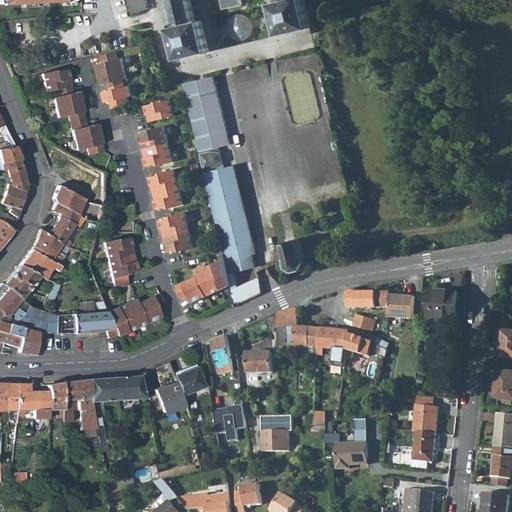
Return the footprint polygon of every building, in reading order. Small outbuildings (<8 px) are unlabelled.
[(148,10),(145,0),(130,0),(134,14),(148,10)] [(169,0),(175,23),(173,24),(172,25),(172,27),(170,28),(177,59),(209,51),(202,20),(196,21),(190,0),(278,0),(279,1),(273,3),(280,34),(312,26),(305,0),(169,0)] [(234,16),(231,19),(229,23),(229,26),(229,28),(230,32),(233,36),(237,38),(241,40),(246,40),(250,38),(253,35),(255,31),(256,27),(256,22),(254,18),(251,15),(247,13),(244,13),(242,12),(240,13),(238,13),(234,16)] [(107,53),(102,55),(103,62),(98,63),(102,84),(108,83),(110,89),(104,91),(107,102),(111,102),(112,108),(132,103),(131,97),(136,95),(133,84),(128,85),(127,78),(131,77),(127,57),(122,58),(120,50),(116,51),(107,53)] [(83,112),(78,91),(72,93),(68,78),(67,70),(58,72),(55,72),(39,75),(42,89),(56,86),(58,96),(53,97),(58,118),(68,116),(76,151),(86,148),(88,155),(103,151),(97,124),(86,126),(83,112)] [(214,76),(184,83),(200,152),(230,144),(214,76)] [(171,96),(157,100),(155,102),(145,104),(149,121),(175,115),(171,96)] [(0,169),(6,169),(22,168),(10,137),(4,125),(0,126),(0,169)] [(173,162),(165,125),(151,128),(149,131),(140,133),(140,134),(147,165),(157,163),(160,165),(173,162)] [(213,152),(201,155),(212,201),(224,252),(226,261),(254,254),(256,254),(235,165),(224,168),(221,153),(213,152)] [(9,212),(16,217),(21,202),(25,189),(26,182),(22,168),(6,169),(7,173),(11,185),(7,183),(1,203),(10,206),(9,212)] [(183,205),(174,168),(162,171),(159,174),(150,176),(154,195),(157,209),(167,207),(170,208),(183,205)] [(93,185),(103,187),(103,172),(94,170),(94,181),(93,185)] [(90,198),(92,186),(82,184),(81,191),(90,198)] [(85,199),(59,185),(52,197),(55,203),(77,212),(77,213),(85,199)] [(93,185),(92,186),(90,198),(88,203),(100,207),(102,198),(103,187),(93,185)] [(50,231),(48,229),(45,227),(42,231),(61,244),(74,224),(79,213),(77,213),(77,212),(55,203),(50,211),(58,213),(56,217),(58,218),(50,231)] [(87,209),(99,212),(100,207),(88,203),(87,209)] [(353,206),(358,225),(365,223),(361,204),(353,206)] [(0,211),(0,246),(13,230),(12,229),(15,222),(0,211)] [(160,219),(168,252),(178,250),(180,251),(194,248),(185,211),(172,214),(169,217),(160,219)] [(91,212),(89,219),(97,221),(98,214),(91,212)] [(68,248),(61,244),(42,231),(39,229),(36,242),(31,249),(57,264),(64,254),(68,248)] [(136,271),(129,237),(120,239),(117,239),(103,242),(113,285),(127,282),(125,275),(128,272),(136,271)] [(298,240),(285,243),(284,242),(283,242),(283,244),(280,244),(281,246),(282,245),(286,259),(284,259),(284,261),(285,260),(287,266),(286,267),(287,268),(288,267),(293,270),(293,272),(295,272),(294,270),(300,269),(301,270),(302,270),(301,268),(305,263),(306,264),(307,263),(306,262),(304,256),(305,256),(305,254),(304,254),(301,241),(302,241),(302,240),(300,240),(300,238),(298,239),(298,240)] [(56,271),(59,265),(57,264),(31,249),(18,265),(38,277),(44,280),(49,268),(56,271)] [(192,302),(232,284),(229,274),(258,268),(254,254),(226,261),(224,252),(219,254),(221,259),(204,266),(202,263),(194,266),(197,274),(176,284),(182,300),(189,296),(192,302)] [(21,299),(38,277),(18,265),(2,285),(21,299)] [(262,277),(233,290),(236,301),(237,304),(264,292),(262,277)] [(20,328),(39,335),(53,333),(75,334),(100,329),(104,328),(112,326),(105,311),(105,309),(52,316),(31,306),(21,299),(2,285),(0,283),(0,320),(3,322),(20,328)] [(357,288),(349,289),(348,308),(391,309),(393,295),(393,292),(357,292),(357,288)] [(459,293),(432,291),(428,320),(456,323),(459,293)] [(116,336),(159,317),(157,311),(164,308),(158,293),(135,303),(133,299),(105,311),(112,326),(115,335),(116,336)] [(391,309),(391,317),(416,319),(418,297),(393,295),(391,309)] [(300,326),(299,309),(278,308),(278,313),(279,330),(279,350),(321,354),(323,329),(317,328),(300,326)] [(271,332),(279,330),(278,313),(267,318),(271,332)] [(379,321),(356,314),(354,321),(353,326),(375,333),(379,321)] [(19,337),(20,328),(3,322),(0,320),(0,331),(3,332),(19,337)] [(105,336),(115,335),(112,326),(104,328),(105,336)] [(336,327),(324,326),(323,329),(321,354),(326,354),(326,348),(334,348),(336,330),(337,330),(338,327),(336,327)] [(351,332),(337,330),(336,330),(334,348),(333,356),(347,358),(348,349),(351,334),(351,332)] [(0,342),(4,343),(4,345),(18,348),(19,337),(3,332),(0,331),(0,342)] [(511,331),(503,331),(500,356),(511,356),(511,331)] [(374,342),(351,334),(348,349),(347,358),(351,358),(352,351),(370,355),(374,342)] [(234,372),(227,336),(214,342),(220,375),(234,372)] [(373,352),(386,355),(391,344),(377,339),(373,352)] [(259,353),(249,353),(250,374),(274,373),(274,353),(265,353),(265,352),(258,352),(259,353)] [(196,366),(173,376),(175,382),(181,395),(203,386),(196,366)] [(511,372),(498,371),(495,398),(511,399),(511,372)] [(114,400),(143,398),(138,376),(120,377),(113,378),(114,388),(112,388),(112,392),(114,392),(114,400)] [(89,402),(114,400),(114,392),(112,392),(112,388),(114,388),(113,378),(87,380),(89,402)] [(80,429),(95,427),(92,416),(89,402),(87,380),(61,383),(62,398),(61,398),(61,419),(61,423),(71,422),(71,400),(78,400),(80,429)] [(46,385),(46,391),(27,391),(27,384),(17,384),(16,411),(42,410),(42,419),(48,419),(47,410),(56,410),(56,419),(61,419),(61,398),(62,398),(61,383),(46,385)] [(10,427),(15,427),(16,411),(17,384),(6,384),(4,411),(11,411),(10,427)] [(181,395),(176,384),(168,387),(168,385),(167,384),(154,389),(156,394),(146,398),(148,402),(152,412),(161,408),(163,412),(173,408),(174,410),(185,406),(181,395)] [(421,396),(421,407),(438,409),(439,397),(421,396)] [(244,405),(214,410),(218,434),(228,433),(229,441),(239,440),(237,430),(247,428),(244,405)] [(418,407),(415,432),(418,432),(413,468),(427,469),(428,462),(434,463),(440,409),(438,409),(421,407),(418,407)] [(316,426),(320,425),(329,423),(329,411),(317,410),(316,426)] [(97,414),(92,416),(95,427),(97,435),(102,433),(97,414)] [(511,414),(500,414),(497,446),(511,448),(511,414)] [(294,417),(263,417),(264,451),(291,450),(290,430),(294,430),(294,417)] [(354,443),(337,443),(337,469),(350,469),(350,463),(354,463),(354,465),(369,465),(368,443),(368,420),(354,421),(354,443)] [(320,431),(335,430),(335,422),(329,423),(320,425),(320,431)] [(495,477),(494,487),(510,489),(511,479),(511,448),(497,446),(494,477),(495,477)] [(200,456),(198,449),(192,450),(195,463),(198,465),(202,464),(200,456)] [(207,455),(200,456),(202,464),(203,469),(210,468),(207,455)] [(194,465),(184,467),(186,473),(197,470),(196,466),(194,465)] [(178,468),(159,473),(160,479),(164,478),(180,474),(178,468)] [(191,511),(190,511),(179,498),(164,478),(160,479),(154,480),(171,502),(158,511),(157,511),(156,510),(152,511),(191,511)] [(243,492),(236,493),(238,511),(245,511),(246,508),(262,506),(260,486),(243,488),(243,492)] [(123,491),(111,494),(113,501),(125,498),(123,491)] [(413,511),(433,511),(436,494),(409,491),(406,508),(414,509),(413,511)] [(207,511),(231,511),(229,494),(210,496),(210,494),(179,498),(190,511),(200,509),(201,511),(207,511)] [(510,511),(511,497),(487,494),(485,511),(510,511)] [(298,505),(282,495),(271,511),(303,511),(304,511),(296,507),(298,505)]
